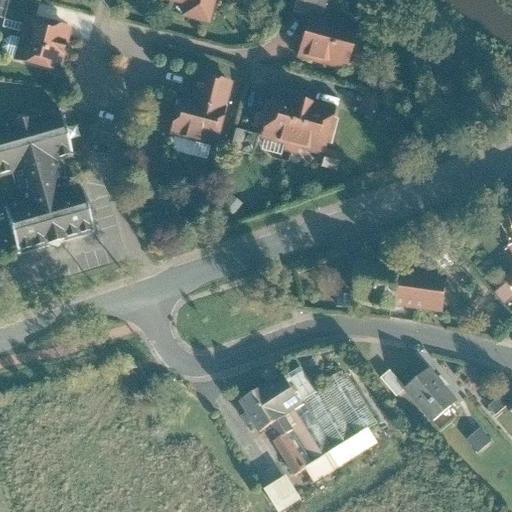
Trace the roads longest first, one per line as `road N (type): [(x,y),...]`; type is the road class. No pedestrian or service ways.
road 1 (residential): [(148,289),(163,339),(192,366),(343,326),(430,338),(511,362)]
road 2 (residential): [(148,289),(356,221),(511,157)]
road 3 (residential): [(148,289),(114,186),(126,110),(118,58),(128,32)]
road 4 (residential): [(0,341),(148,289)]
